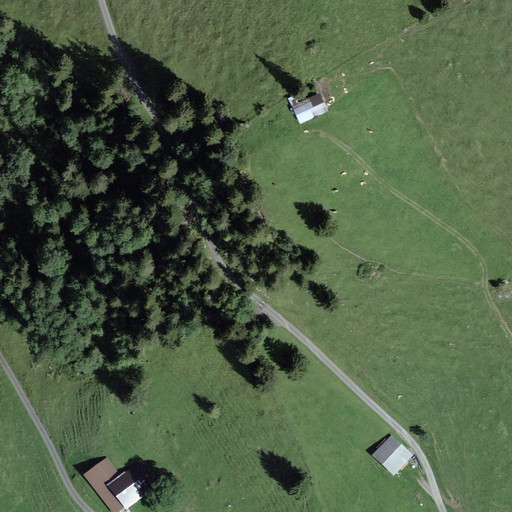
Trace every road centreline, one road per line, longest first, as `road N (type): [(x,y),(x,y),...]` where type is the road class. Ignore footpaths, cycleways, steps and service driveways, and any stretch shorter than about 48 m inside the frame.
road 1 (track): [(443,511),(407,438),(229,269),(99,0)]
road 2 (track): [(0,361),(88,511)]
